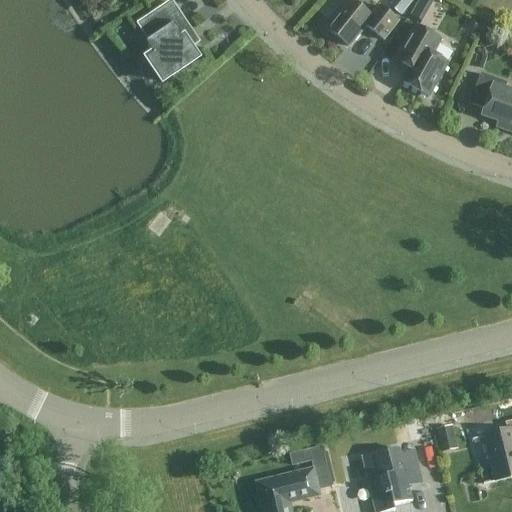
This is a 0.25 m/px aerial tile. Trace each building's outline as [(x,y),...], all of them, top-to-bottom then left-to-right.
[(394,0),(389,7),(402,16),(414,0),(394,0)] [(372,17),(352,1),(329,30),(349,47),(366,26),(384,41),(400,22),(381,6),(372,17)] [(153,67),(164,82),(198,59),(176,25),(183,20),(172,3),(145,21),(156,37),(147,43),(160,62),(153,67)] [(418,3),(411,16),(422,23),(429,10),(418,3)] [(472,30),(478,33),(483,23),(473,18),(470,24),(472,30)] [(442,40),(419,26),(398,62),(410,69),(402,82),(429,98),(449,63),(434,54),(442,40)] [(487,49),(499,45),(494,29),(482,33),(487,49)] [(508,84),(481,74),(470,104),(485,110),(483,117),(511,127),(511,130),(511,133),(511,132),(511,95),(505,93),(508,84)] [(511,422),(506,424),(505,420),(471,428),(474,440),(485,437),(496,482),(511,478),(511,422)] [(437,431),(442,454),(458,450),(453,427),(437,431)] [(332,489),(323,447),(290,455),(292,467),(313,463),(314,470),(256,483),(263,511),(292,511),(289,498),(307,494),(308,500),(321,497),(320,491),(332,489)] [(401,449),(363,459),(368,481),(372,496),(375,511),(390,511),(396,511),(395,507),(413,502),(407,476),(421,473),(415,450),(402,453),(401,449)]
